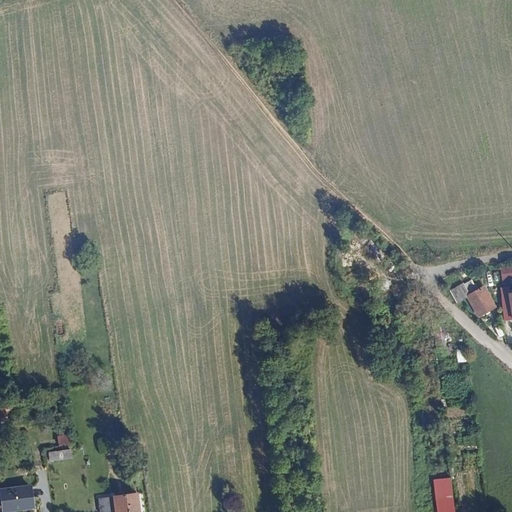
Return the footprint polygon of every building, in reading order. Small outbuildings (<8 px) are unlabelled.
[(491,268),(482,269),(483,279),(492,278),(491,268)] [(450,291),(457,303),(470,296),(481,315),(494,307),(483,287),(478,290),(475,285),(466,290),(463,284),(450,291)] [(501,295),(504,319),(511,318),(508,294),(501,295)] [(455,349),(456,363),(465,362),(463,348),(455,349)] [(51,461),(74,457),(73,447),(49,451),(51,461)] [(3,510),(38,509),(38,484),(3,485),(3,510)] [(433,486),(435,511),(453,511),(451,493),(442,494),(441,485),(433,486)] [(114,497),(115,511),(138,511),(136,494),(114,497)]
